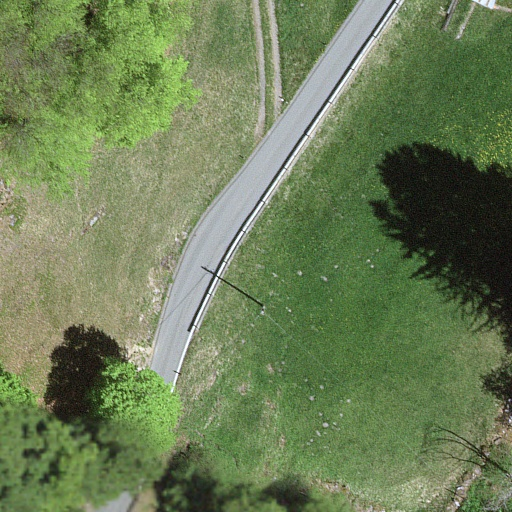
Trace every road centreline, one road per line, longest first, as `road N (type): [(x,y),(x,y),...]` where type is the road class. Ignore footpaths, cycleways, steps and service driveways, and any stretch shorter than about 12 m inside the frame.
road 1 (unclassified): [(375,0),(196,272),(107,511)]
road 2 (track): [(260,0),(269,155)]
